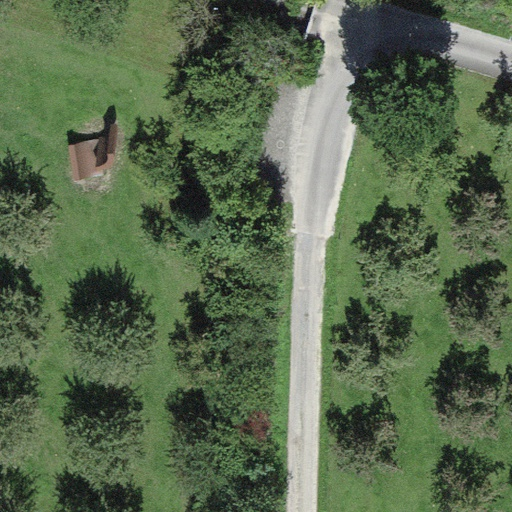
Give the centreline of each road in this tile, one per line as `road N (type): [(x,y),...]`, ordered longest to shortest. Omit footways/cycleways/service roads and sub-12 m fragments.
road 1 (track): [(360,20),(314,237),(304,511)]
road 2 (residential): [(511,62),(360,20)]
